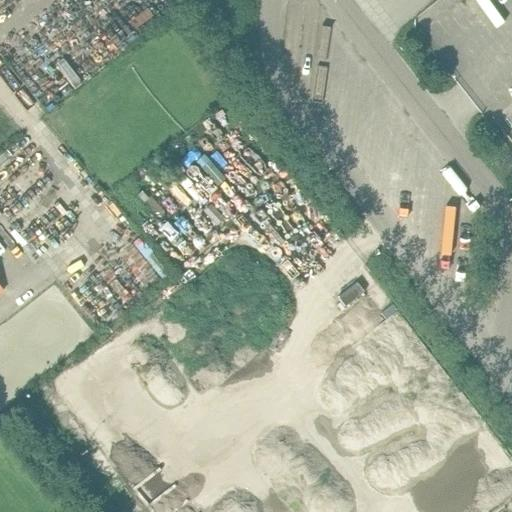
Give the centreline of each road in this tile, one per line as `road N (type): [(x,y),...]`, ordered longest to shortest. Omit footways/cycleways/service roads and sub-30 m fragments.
road 1 (residential): [(487,337),(269,58),(275,0)]
road 2 (unclassified): [(340,0),(503,203),(487,337)]
